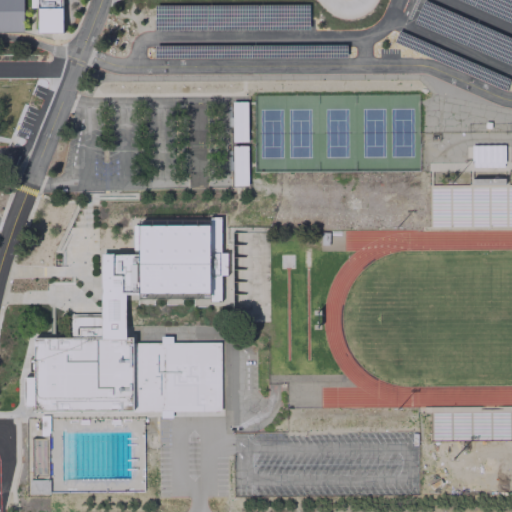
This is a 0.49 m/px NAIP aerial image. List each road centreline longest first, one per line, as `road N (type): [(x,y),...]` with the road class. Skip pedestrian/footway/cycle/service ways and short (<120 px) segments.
road 1 (residential): [(99,0),(0,259)]
road 2 (residential): [(73,70),(0,71),(10,153),(36,164)]
